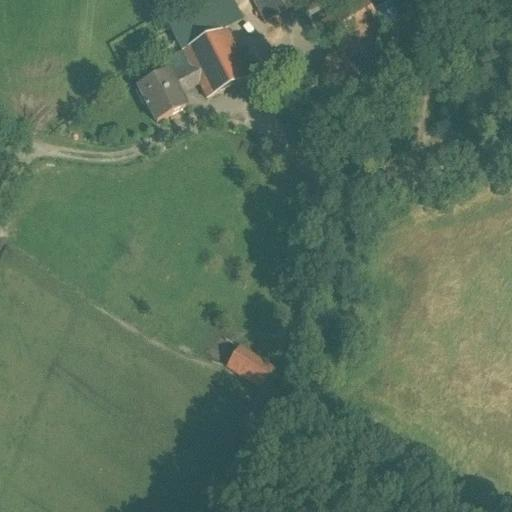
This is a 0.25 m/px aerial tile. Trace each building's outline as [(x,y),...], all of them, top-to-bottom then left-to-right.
[(279,0),(250,0),(264,26),(287,14),(279,0)] [(279,0),(287,14),(313,0),(279,0)] [(389,41),(370,1),(337,17),(357,56),(389,41)] [(227,34),(184,55),(192,71),(200,86),(208,103),(252,81),(227,34)] [(390,97),(333,56),(318,77),(375,118),(390,97)] [(168,77),(139,91),(157,127),(186,112),(179,97),(200,86),(192,71),(171,82),(168,77)] [(375,118),(318,77),(308,92),(365,133),(375,118)] [(274,374),(239,351),(227,370),(262,393),(274,374)]
